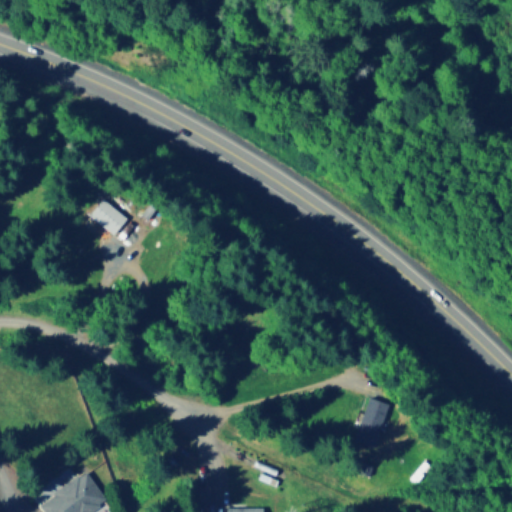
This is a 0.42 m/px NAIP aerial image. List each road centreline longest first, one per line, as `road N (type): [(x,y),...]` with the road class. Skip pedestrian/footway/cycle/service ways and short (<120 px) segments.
road 1 (trunk): [(511,367),(347,224),(255,163),(143,101),(0,41)]
road 2 (track): [(193,410),(362,493),(396,483)]
